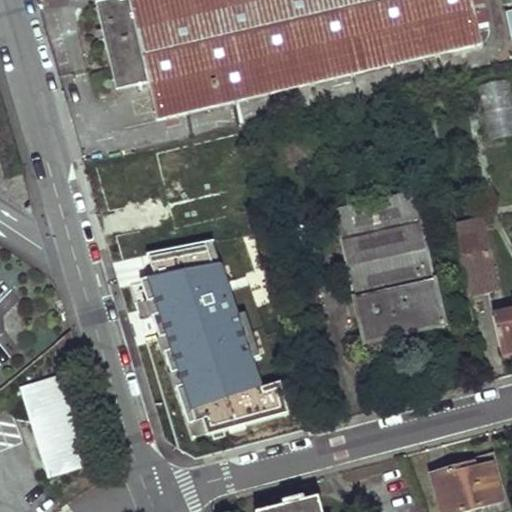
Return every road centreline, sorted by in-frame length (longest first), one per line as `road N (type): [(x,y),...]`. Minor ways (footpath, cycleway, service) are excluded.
road 1 (residential): [(149,499),(7,0)]
road 2 (residential): [(149,499),(511,402)]
